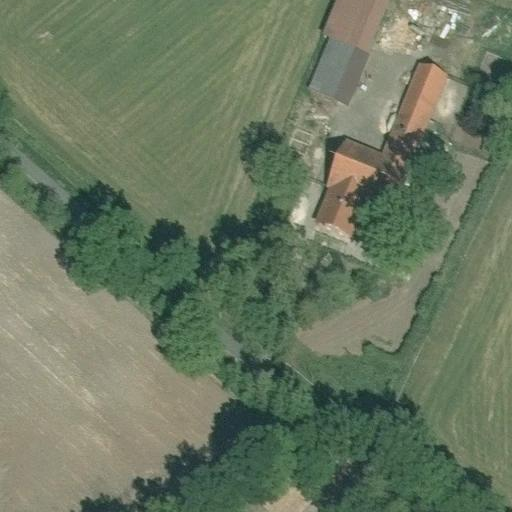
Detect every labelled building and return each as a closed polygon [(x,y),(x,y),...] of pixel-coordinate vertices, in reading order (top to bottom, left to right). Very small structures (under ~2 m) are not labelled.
[(390,0),(340,0),(324,39),(331,41),(368,56),(390,0)] [(310,93),(349,109),(370,57),(368,56),(331,41),(310,93)] [(449,78),(420,66),(384,157),(413,168),(449,78)] [(348,142),(329,188),(366,203),(394,215),(413,168),(384,157),(348,142)] [(313,227),(350,242),(366,203),(329,188),(313,227)]
